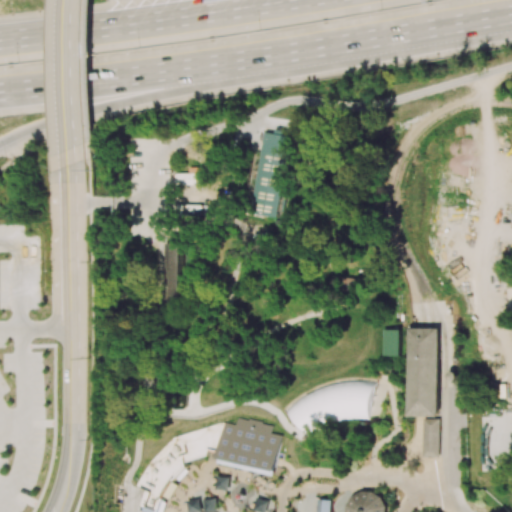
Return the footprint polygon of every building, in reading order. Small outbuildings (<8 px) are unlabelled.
[(295,135),(283,216),(253,212),(265,130),(295,135)] [(320,222),(313,216),(313,208),(313,206),(319,199),(326,196),(333,198),(339,206),(338,213),(336,219),(328,222),(320,222)] [(167,243),(168,304),(189,304),(188,243),(167,243)] [(336,276),(333,289),(356,294),(359,281),(336,276)] [(412,328),(411,416),(420,416),(443,416),(443,330),(443,328),(432,328),(423,328),(415,328),(412,328)] [(402,356),(402,330),(384,329),(384,355),(402,356)] [(165,374),(159,379),(159,387),(165,393),(174,393),(178,387),(178,378),(173,374),(165,374)] [(376,381),(369,420),(347,419),(326,424),(310,436),(283,408),(310,391),(346,380),(376,381)] [(509,417),(481,417),(482,470),(510,470),(509,417)] [(424,418),(423,458),(435,458),(440,458),(441,419),(424,418)] [(248,431),(268,434),(265,462),(245,460),(248,431)] [(194,462),(209,484),(236,465),(220,443),(194,462)] [(280,460),(287,466),(281,472),(274,467),(280,460)] [(178,483),(203,487),(199,511),(174,509),(178,483)] [(363,491),(374,491),(382,496),(387,505),(386,511),(347,511),(348,505),(352,496),(363,491)]
